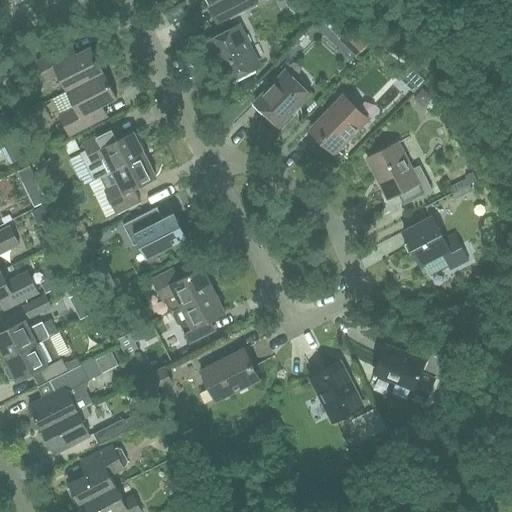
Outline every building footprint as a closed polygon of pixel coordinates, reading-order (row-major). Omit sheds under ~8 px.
[(219,0),(208,6),(218,25),(249,9),(244,0),(219,0)] [(228,80),(257,66),(237,26),(208,41),(228,80)] [(67,90),(103,72),(91,47),(76,55),(71,44),(37,61),(46,80),(59,73),(67,90)] [(279,125),(310,94),(285,70),(255,102),(279,125)] [(103,72),(67,90),(76,107),(60,115),(69,134),(106,115),(101,105),(116,97),(103,72)] [(422,88),(419,91),(414,97),(419,102),(423,102),(426,102),(431,96),(422,88)] [(367,118),(343,95),(312,126),(337,150),(367,118)] [(86,150),(80,152),(87,166),(94,180),(103,175),(113,171),(112,170),(128,162),(145,154),(139,143),(133,132),(118,140),(112,128),(105,132),(83,143),(86,150)] [(0,134),(0,148),(15,141),(10,130),(0,134)] [(420,165),(412,168),(398,142),(371,156),(382,179),(378,181),(387,198),(398,193),(404,204),(433,189),(420,165)] [(103,175),(100,177),(106,189),(111,199),(118,213),(140,202),(133,188),(156,177),(145,154),(128,162),(112,170),(113,171),(103,175)] [(17,170),(22,180),(33,174),(28,165),(17,170)] [(455,199),(473,190),(469,183),(477,180),(472,171),(465,175),(467,178),(449,187),(455,199)] [(46,204),(31,211),(37,223),(52,216),(46,204)] [(133,246),(146,239),(154,254),(187,237),(174,212),(163,218),(157,207),(123,224),(129,236),(133,246)] [(432,217),(403,231),(421,265),(425,263),(431,275),(448,266),(450,269),(468,260),(454,232),(443,238),(432,217)] [(91,237),(82,220),(60,231),(69,248),(91,237)] [(0,253),(19,244),(10,226),(0,230),(0,271),(1,271),(0,268),(0,253)] [(118,288),(102,256),(80,268),(96,300),(118,288)] [(163,273),(151,279),(157,290),(162,300),(165,299),(167,298),(167,300),(166,302),(168,305),(169,307),(171,309),(174,310),(181,306),(189,302),(197,298),(205,294),(213,290),(208,279),(202,268),(191,273),(179,279),(177,273),(174,268),(163,273)] [(1,271),(0,271),(0,301),(4,309),(39,292),(28,271),(6,281),(1,271)] [(70,295),(80,315),(95,307),(85,288),(70,295)] [(174,310),(172,314),(175,319),(177,324),(180,325),(185,334),(189,343),(200,337),(211,332),(206,321),(216,317),(225,312),(219,301),(213,290),(205,294),(197,298),(189,302),(181,306),(174,310)] [(29,318),(53,307),(47,294),(23,305),(29,318)] [(0,347),(5,358),(50,336),(42,321),(30,328),(25,319),(0,331),(0,347)] [(117,339),(125,356),(138,349),(134,341),(140,338),(135,329),(117,339)] [(50,336),(5,358),(8,365),(5,366),(4,369),(9,378),(12,379),(15,378),(17,381),(39,370),(46,382),(50,380),(69,371),(64,362),(61,357),(60,358),(49,336),(50,336)] [(386,345),(374,373),(412,388),(410,394),(426,401),(435,378),(421,372),(425,361),(386,345)] [(220,399),(256,380),(250,368),(253,367),(243,349),(200,370),(208,386),(212,384),(220,399)] [(148,368),(141,354),(129,360),(136,374),(148,368)] [(77,356),(64,362),(69,371),(81,364),(77,356)] [(86,389),(89,380),(81,364),(69,371),(50,380),(55,391),(29,404),(42,429),(86,406),(86,405),(92,402),(86,389)] [(311,379),(333,421),(362,406),(341,364),(311,379)] [(146,396),(173,383),(165,365),(137,378),(146,396)] [(91,415),(86,406),(42,429),(54,454),(90,436),(82,420),(91,415)] [(367,438),(387,427),(377,407),(356,417),(367,438)] [(94,433),(99,444),(142,424),(137,412),(94,433)] [(187,442),(197,438),(192,429),(183,433),(187,442)] [(116,447),(114,448),(112,444),(83,458),(90,472),(69,483),(80,504),(115,486),(110,475),(124,468),(123,466),(127,465),(128,461),(122,449),(116,447)] [(115,486),(80,504),(83,511),(142,511),(133,495),(123,500),(115,486)]
